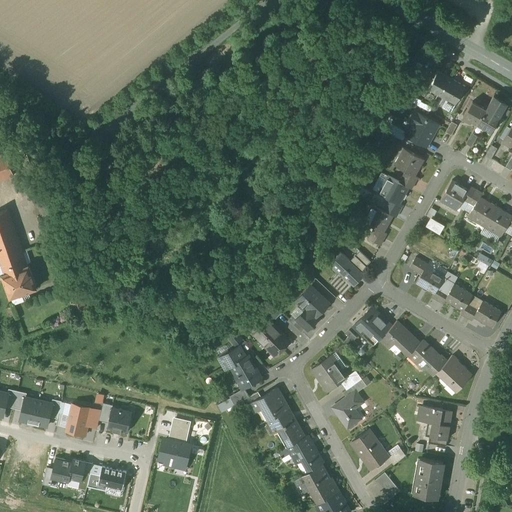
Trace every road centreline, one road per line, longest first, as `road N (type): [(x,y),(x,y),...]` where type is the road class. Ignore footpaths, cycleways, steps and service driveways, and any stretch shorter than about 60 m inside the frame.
road 1 (residential): [(380,511),(293,382),(375,283)]
road 2 (residential): [(375,283),(453,163),(511,194)]
road 3 (residential): [(133,511),(139,460),(0,429)]
road 4 (residential): [(451,511),(492,356)]
road 5 (secondary): [(511,73),(384,0)]
road 6 (residential): [(375,283),(492,356)]
